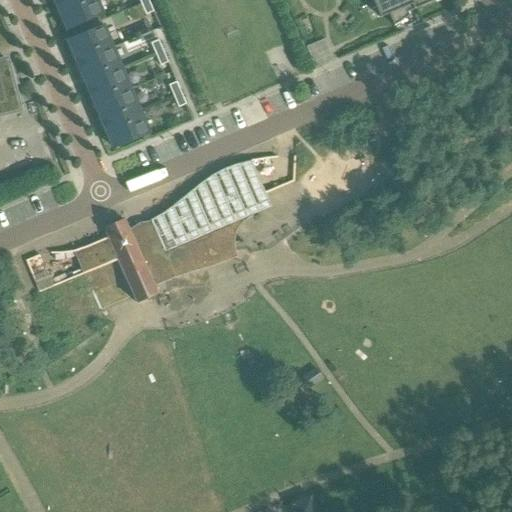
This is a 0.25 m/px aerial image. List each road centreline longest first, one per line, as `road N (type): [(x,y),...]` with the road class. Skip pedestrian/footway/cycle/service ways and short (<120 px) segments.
road 1 (residential): [(103,200),(500,31)]
road 2 (residential): [(103,200),(17,0)]
